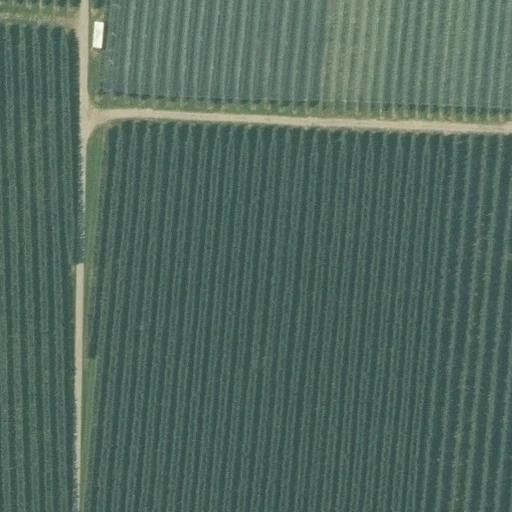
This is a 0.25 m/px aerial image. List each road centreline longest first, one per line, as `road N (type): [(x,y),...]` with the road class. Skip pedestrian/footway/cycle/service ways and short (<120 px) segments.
road 1 (track): [(85,0),(75,511)]
road 2 (track): [(83,114),(511,131)]
